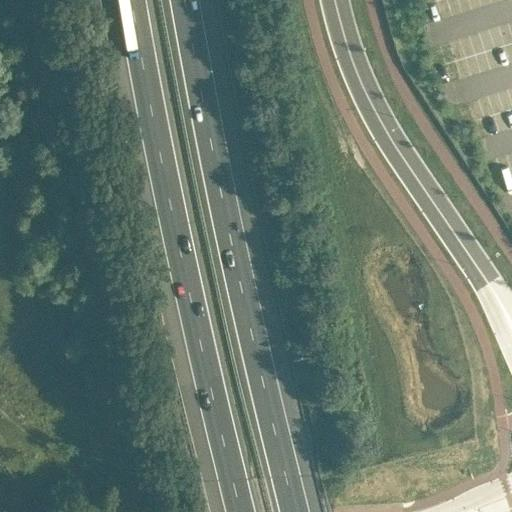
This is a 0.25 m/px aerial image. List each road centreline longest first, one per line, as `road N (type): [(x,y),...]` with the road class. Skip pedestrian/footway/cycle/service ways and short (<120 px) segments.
road 1 (motorway): [(294,511),(188,0)]
road 2 (motorway): [(136,0),(239,511)]
road 3 (secondary): [(336,0),(379,124),(502,308)]
